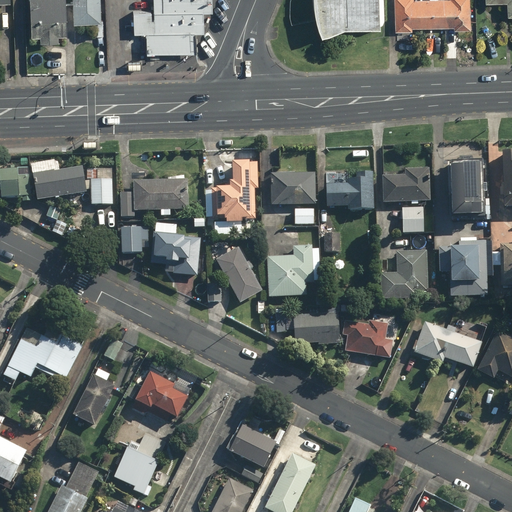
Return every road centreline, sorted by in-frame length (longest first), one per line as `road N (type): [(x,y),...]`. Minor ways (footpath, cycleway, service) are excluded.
road 1 (residential): [(0,240),(511,498)]
road 2 (primary): [(511,92),(250,102)]
road 3 (primary): [(222,103),(0,111)]
